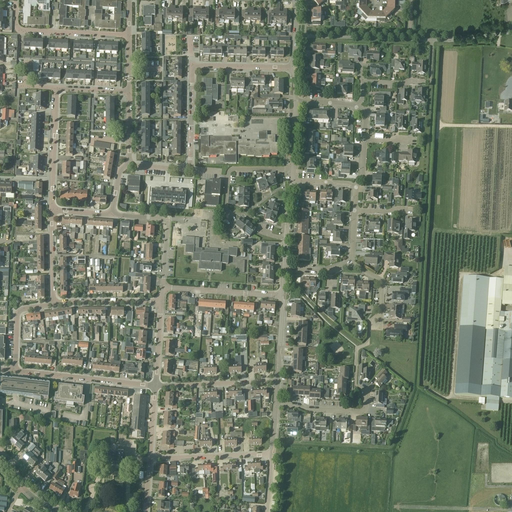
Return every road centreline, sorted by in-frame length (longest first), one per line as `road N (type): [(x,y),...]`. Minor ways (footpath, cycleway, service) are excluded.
road 1 (residential): [(155,385),(15,370)]
road 2 (residential): [(129,35),(20,30),(15,4)]
road 3 (residential): [(149,459),(272,454)]
road 4 (residential): [(283,295),(162,287)]
road 5 (residential): [(162,287),(165,221),(112,214)]
